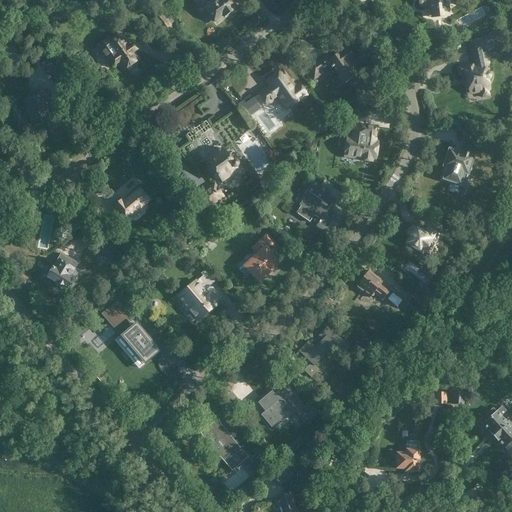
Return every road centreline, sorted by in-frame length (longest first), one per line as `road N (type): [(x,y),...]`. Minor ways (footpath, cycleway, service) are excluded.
road 1 (residential): [(130,447),(344,259),(408,155),(413,107),(403,67),(377,25),(338,2),(309,9)]
road 2 (residential): [(0,181),(32,188),(52,181),(309,9)]
road 3 (tertiary): [(130,447),(0,293)]
